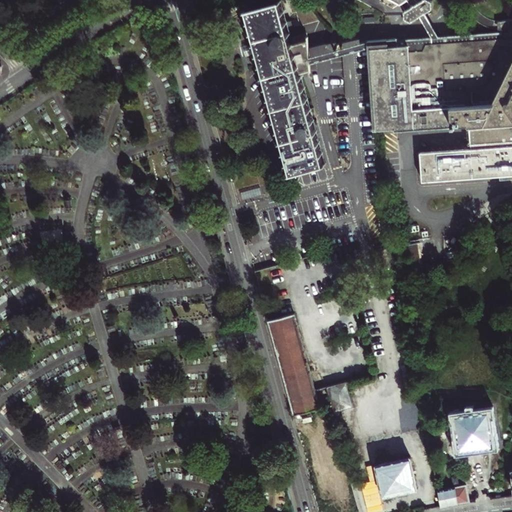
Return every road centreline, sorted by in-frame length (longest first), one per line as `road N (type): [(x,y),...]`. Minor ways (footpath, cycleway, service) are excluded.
road 1 (residential): [(167,0),(307,511)]
road 2 (tertiary): [(136,0),(25,71)]
